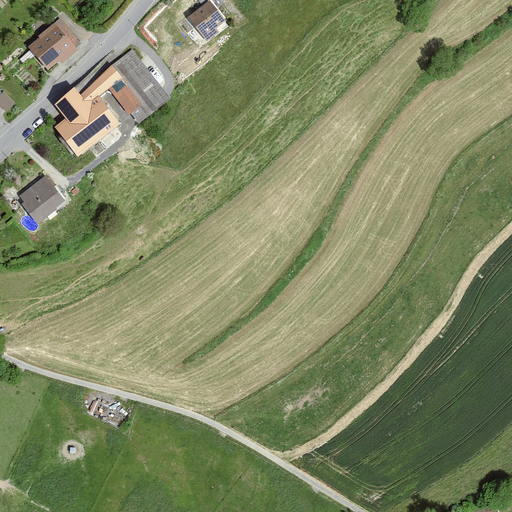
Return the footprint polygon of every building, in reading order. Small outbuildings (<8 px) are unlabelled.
[(223,0),(197,0),(202,4),(188,15),(207,39),(221,28),(217,25),(227,17),(217,5),(223,0)] [(62,63),(79,47),(54,19),(25,45),(47,69),(58,59),(62,63)] [(172,97),(131,46),(109,68),(146,113),(172,97)] [(146,113),(109,68),(76,94),(89,110),(101,100),(110,93),(128,115),(132,112),(138,120),(146,113)] [(89,110),(76,94),(72,88),(52,103),(63,118),(54,124),(78,155),(119,123),(101,100),(89,110)] [(15,101),(3,90),(0,93),(0,103),(6,110),(15,101)] [(47,174),(20,193),(38,220),(66,201),(47,174)]
